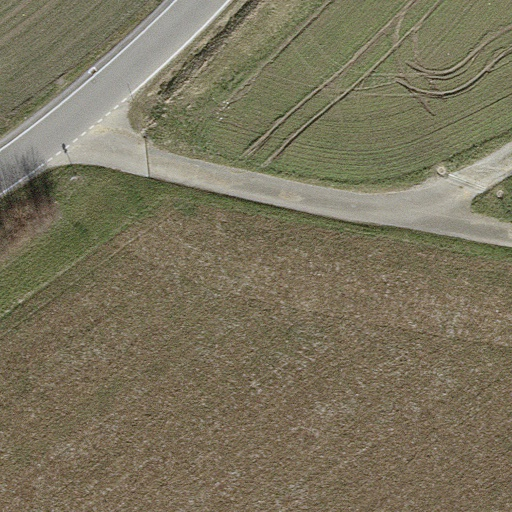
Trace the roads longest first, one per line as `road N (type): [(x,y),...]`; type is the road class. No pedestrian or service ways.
road 1 (track): [(75,126),(134,157),(511,229)]
road 2 (tertiary): [(0,176),(75,126),(206,0)]
